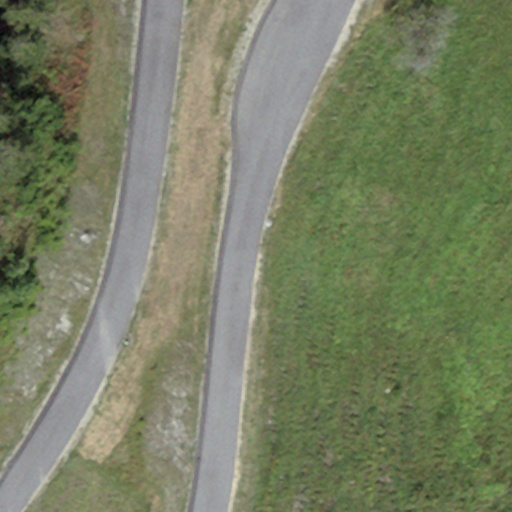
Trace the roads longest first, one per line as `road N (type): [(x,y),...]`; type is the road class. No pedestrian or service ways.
road 1 (unclassified): [(162,0),(143,193),(122,274),(59,420),(0,509)]
road 2 (unclassified): [(208,511),(240,226),(313,0)]
